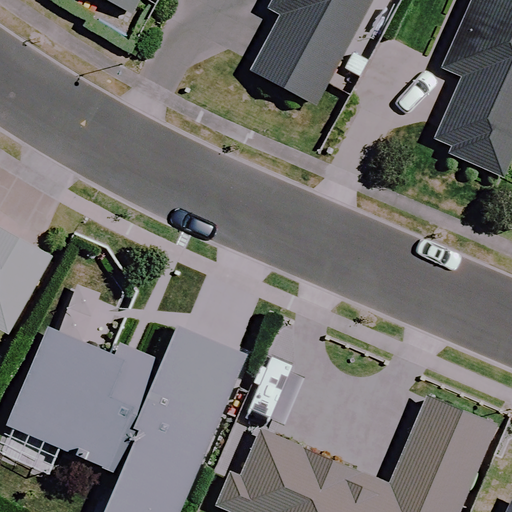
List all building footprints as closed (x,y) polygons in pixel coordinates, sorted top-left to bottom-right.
[(135,0),(96,0),(127,17),(135,0)] [(282,0),(244,73),(313,110),(371,0),(282,0)] [(511,0),(468,0),(440,72),(458,80),(433,143),(507,173),(511,160),(511,0)] [(0,335),(4,337),(46,261),(0,236),(0,335)] [(90,343),(47,325),(0,437),(0,460),(46,480),(58,451),(115,475),(98,511),(174,511),(238,359),(173,332),(156,371),(90,343)] [(454,511),(490,425),(367,374),(332,457),(243,419),(205,508),(214,511),(454,511)]
